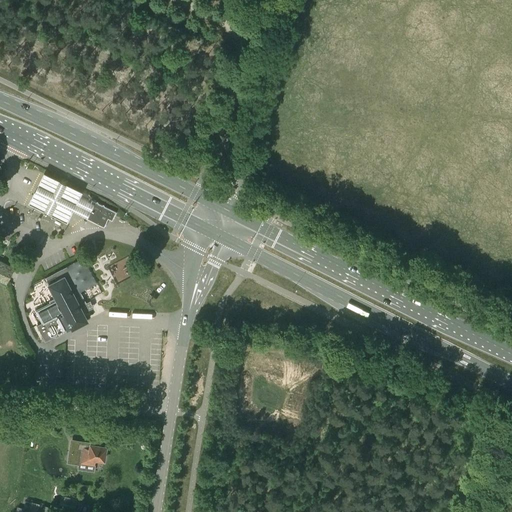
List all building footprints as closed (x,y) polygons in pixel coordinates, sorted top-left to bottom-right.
[(85,217),(93,201),(43,177),(30,204),(67,222),(73,211),(78,213),(85,217)] [(117,213),(93,201),(85,217),(104,226),(108,218),(113,220),(117,213)] [(115,279),(135,271),(129,256),(109,264),(115,279)] [(83,259),(70,264),(73,273),(86,268),(83,259)] [(0,279),(7,283),(13,268),(0,261),(0,279)] [(35,310),(49,336),(66,327),(67,329),(71,327),(72,328),(87,320),(79,306),(86,303),(66,267),(45,278),(56,298),(49,301),(50,303),(35,310)] [(78,343),(69,343),(68,358),(77,358),(78,343)] [(53,383),(52,397),(61,398),(62,384),(53,383)] [(106,447),(72,441),(69,461),(93,465),(94,459),(104,460),(106,447)]
